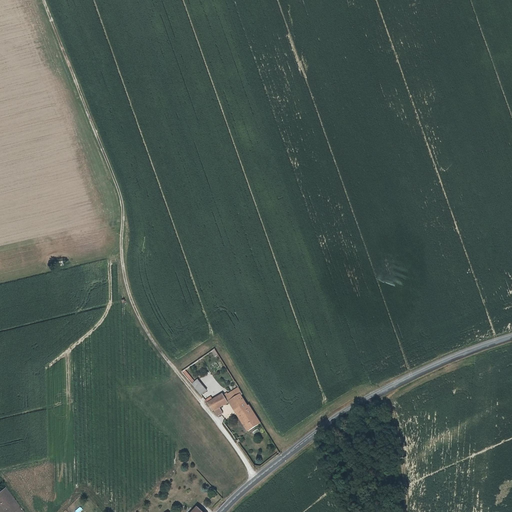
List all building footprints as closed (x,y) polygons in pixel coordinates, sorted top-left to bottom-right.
[(186,370),(183,372),(192,383),(195,382),(186,370)] [(193,383),(202,395),(208,391),(199,379),(193,383)] [(213,399),(208,403),(209,403),(212,407),(215,410),(221,407),(230,402),(234,400),(236,399),(243,410),(237,414),(249,432),(262,424),(250,405),(249,406),(242,394),(243,394),(239,387),(228,393),(228,392),(224,395),(223,394),(213,399)] [(230,402),(237,414),(243,410),(236,399),(234,400),(230,402)] [(224,413),(221,407),(215,410),(219,416),(224,413)] [(0,510),(14,501),(5,488),(0,491),(0,510)] [(21,511),(14,501),(0,510),(1,511),(21,511)]
